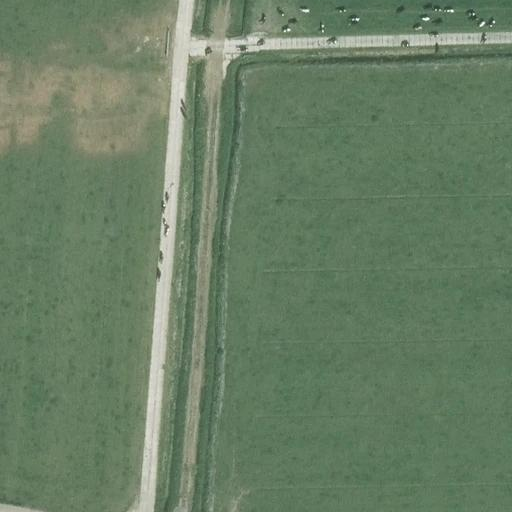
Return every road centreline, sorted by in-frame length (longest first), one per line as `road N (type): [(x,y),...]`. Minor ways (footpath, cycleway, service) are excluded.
road 1 (track): [(225,0),(181,511)]
road 2 (track): [(511,37),(218,48)]
